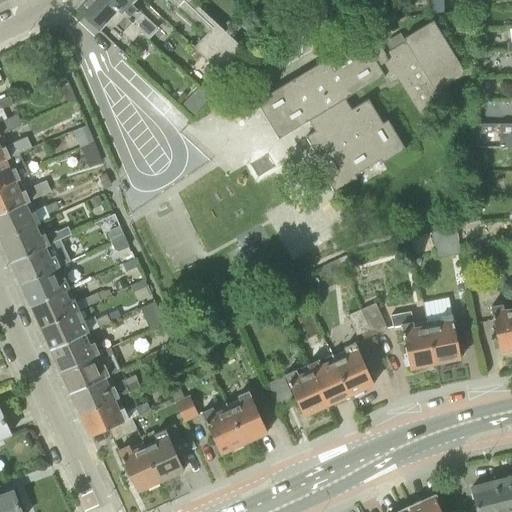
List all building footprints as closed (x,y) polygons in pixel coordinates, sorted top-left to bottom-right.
[(141,31),(108,0),(84,0),(76,9),(100,30),(110,19),(133,40),(135,38),(141,31)] [(108,0),(142,31),(151,21),(133,4),(136,0),(108,0)] [(170,0),(207,34),(195,47),(221,72),(229,80),(252,55),(191,0),(170,0)] [(466,73),(434,20),(404,37),(406,41),(386,52),(374,33),(366,38),(365,35),(257,98),(279,136),(309,118),(316,129),(306,134),(317,154),(324,150),(327,155),(317,161),(334,190),(357,177),(355,173),(381,158),(383,161),(405,148),(388,118),(376,125),(374,121),(380,117),(369,97),(352,107),(346,97),(384,74),(384,75),(386,74),(385,73),(394,68),(422,116),(453,98),(446,85),(466,73)] [(455,21),(455,32),(470,32),(470,21),(455,21)] [(53,55),(49,46),(40,50),(44,59),(53,55)] [(229,80),(221,72),(205,89),(213,97),(229,80)] [(66,102),(75,98),(76,98),(70,84),(69,84),(60,88),(66,102)] [(209,98),(198,88),(184,103),(194,113),(209,98)] [(7,96),(0,99),(0,107),(1,107),(10,103),(7,96)] [(0,133),(22,124),(16,114),(0,120),(0,133)] [(511,147),(511,123),(477,124),(477,148),(511,147)] [(0,146),(0,160),(19,152),(31,146),(26,135),(0,147),(0,146)] [(89,168),(101,162),(93,142),(80,148),(89,168)] [(19,152),(0,160),(0,186),(19,178),(29,173),(19,152)] [(97,192),(104,189),(111,186),(106,173),(91,179),(97,192)] [(19,178),(0,186),(0,212),(25,202),(51,190),(45,179),(24,189),(19,178)] [(98,197),(88,201),(91,208),(101,203),(98,197)] [(25,202),(0,212),(0,234),(2,239),(39,222),(40,221),(35,210),(30,213),(25,202)] [(55,202),(44,207),(47,214),(58,209),(55,202)] [(39,222),(2,239),(12,260),(50,243),(46,235),(45,232),(44,233),(39,222)] [(478,241),(478,225),(464,225),(464,241),(478,241)] [(110,230),(108,234),(112,242),(124,236),(120,226),(110,230)] [(55,232),(58,239),(60,238),(69,234),(66,227),(55,232)] [(437,257),(461,252),(455,227),(431,232),(437,257)] [(129,246),(124,236),(112,242),(116,250),(119,251),(129,246)] [(50,243),(12,260),(21,282),(54,267),(58,265),(70,260),(60,238),(58,239),(50,243)] [(328,278),(344,271),(339,259),(323,266),(328,278)] [(54,267),(21,282),(31,304),(64,289),(68,287),(70,287),(65,276),(63,276),(59,278),(54,267)] [(468,291),(481,288),(477,267),(464,269),(468,291)] [(293,295),(302,291),(296,279),(288,283),(293,295)] [(64,289),(31,304),(41,326),(74,311),(78,309),(80,309),(77,303),(75,298),(73,298),(69,300),(64,289)] [(96,294),(85,299),(88,305),(99,301),(112,295),(109,289),(104,291),(104,290),(96,294)] [(232,307),(241,326),(254,319),(245,300),(232,307)] [(155,301),(140,308),(145,319),(160,312),(155,301)] [(362,309),(373,334),(387,328),(376,302),(362,309)] [(500,351),(511,348),(511,307),(505,308),(504,303),(491,306),(500,351)] [(241,326),(232,307),(209,318),(218,337),(241,326)] [(373,334),(362,309),(348,315),(359,340),(373,334)] [(74,311),(41,326),(51,348),(84,333),(88,331),(89,330),(85,319),(83,320),(79,322),(74,311)] [(410,369),(436,364),(428,323),(415,326),(412,312),(391,316),(393,327),(401,325),(410,369)] [(428,323),(436,364),(461,359),(452,312),(440,314),(441,321),(428,323)] [(106,315),(95,320),(98,327),(109,322),(106,315)] [(84,333),(51,348),(61,370),(99,352),(94,341),(93,342),(89,344),(84,333)] [(334,358),(351,394),(374,384),(355,342),(344,347),(346,352),(334,358)] [(99,352),(61,370),(71,392),(104,377),(120,369),(111,348),(99,352)] [(319,358),(308,363),(309,364),(312,371),(327,405),(351,394),(334,358),(332,354),(320,359),(319,358)] [(297,368),(285,373),(304,415),(327,405),(312,371),(309,364),(298,369),(297,368)] [(279,407),(294,401),(283,376),(268,383),(279,407)] [(104,377),(71,392),(81,413),(114,398),(139,387),(136,380),(125,385),(123,381),(109,388),(104,377)] [(184,397),(180,388),(171,392),(184,422),(199,415),(191,395),(184,397)] [(227,406),(245,442),(267,432),(248,390),(237,395),(239,401),(227,406)] [(108,428),(129,418),(124,407),(119,409),(114,398),(81,413),(91,435),(108,428)] [(135,408),(138,415),(149,410),(146,403),(135,408)] [(245,442),(227,406),(214,412),(212,407),(202,411),(220,453),(245,442)] [(0,439),(11,434),(0,410),(0,439)] [(129,418),(108,428),(113,441),(137,430),(131,417),(129,418)] [(144,444),(161,480),(184,470),(178,455),(192,448),(187,437),(181,440),(174,424),(166,429),(154,434),(156,438),(144,444)] [(161,480),(144,444),(132,449),(130,445),(118,450),(137,491),(161,480)] [(511,511),(511,477),(470,487),(476,511),(511,511)] [(0,511),(20,511),(13,491),(0,495),(0,511)] [(410,507),(412,511),(441,511),(434,496),(410,507)]
